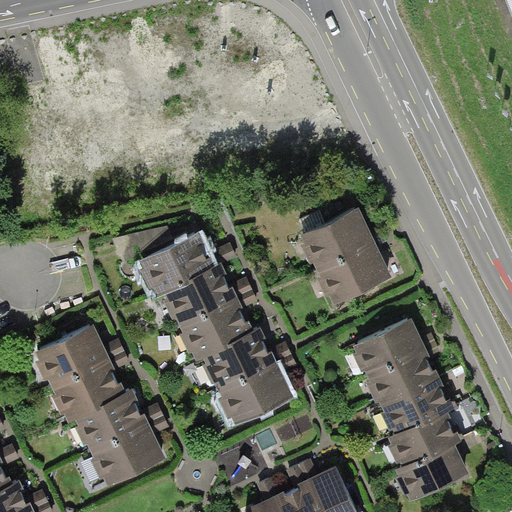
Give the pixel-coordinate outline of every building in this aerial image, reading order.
[(357,200),(304,224),(334,289),(387,264),(357,200)] [(197,224),(143,249),(158,282),(165,279),(196,347),(206,343),(236,410),(289,386),(259,318),(250,322),(220,256),(213,259),(197,224)] [(412,312),(357,336),(396,426),(389,429),(413,484),(465,462),(451,431),(456,429),(444,401),(450,398),(412,312)] [(92,317),(39,342),(70,408),(76,405),(107,472),(161,446),(131,381),(124,385),(92,317)] [(0,511),(36,511),(17,471),(9,474),(0,454),(0,511)] [(359,511),(335,460),(250,499),(256,511),(359,511)]
